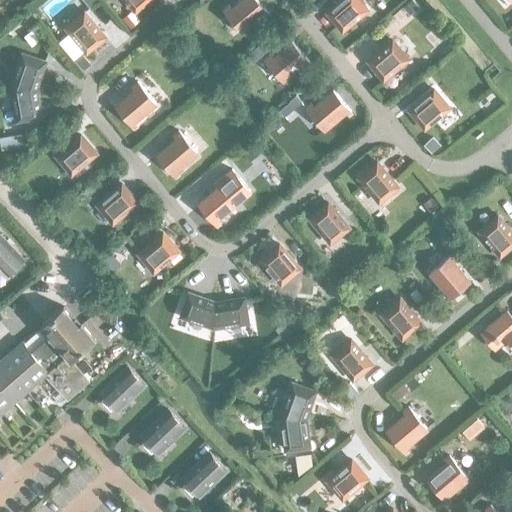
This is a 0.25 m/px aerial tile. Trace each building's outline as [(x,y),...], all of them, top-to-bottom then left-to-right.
[(126,0),(135,10),(147,0),(126,0)] [(228,4),(223,8),(241,30),(266,9),(257,0),(239,0),(231,7),(228,4)] [(359,0),(339,0),(327,11),(342,29),(367,9),(359,0)] [(84,11),(66,27),(86,51),(105,36),(84,11)] [(392,39),(368,60),(383,78),(408,58),(392,39)] [(269,53),(264,57),(283,79),(307,58),(292,40),(272,56),(269,53)] [(22,53),(11,86),(36,88),(45,61),(22,53)] [(135,88),(115,104),(131,123),(156,102),(137,80),(132,84),(135,88)] [(36,88),(11,86),(17,119),(40,116),(36,88)] [(433,88),(409,109),(424,127),(449,106),(433,88)] [(310,102),(305,106),(324,128),(348,107),(333,89),(313,105),(310,102)] [(176,137),(157,153),(172,172),(197,151),(178,129),(173,133),(176,137)] [(80,134),(56,154),(71,173),(96,152),(80,134)] [(377,161),(358,176),(379,201),(397,185),(377,161)] [(217,186),(198,202),(213,221),(238,200),(250,190),(232,168),(219,178),(214,182),(217,186)] [(122,183),(97,203),(112,222),(137,201),(122,183)] [(328,202),(309,217),(330,242),(348,226),(328,202)] [(511,231),(497,215),(479,230),(500,254),(511,243),(511,231)] [(163,232),(138,252),(153,271),(178,250),(163,232)] [(0,233),(0,268),(4,272),(7,272),(8,273),(24,258),(0,233)] [(279,243),(260,258),(281,282),(299,267),(279,243)] [(452,253),(430,271),(451,296),(469,280),(453,261),(456,258),(452,253)] [(189,292),(181,315),(213,326),(215,302),(189,292)] [(215,302),(213,326),(247,321),(243,297),(215,302)] [(400,297),(381,312),(381,313),(402,337),(420,321),(400,297)] [(23,340),(0,360),(0,411),(44,373),(67,398),(89,379),(71,358),(94,338),(81,323),(78,325),(63,308),(64,307),(63,306),(41,325),(42,326),(24,342),(23,340)] [(511,316),(507,310),(488,326),(500,342),(506,337),(511,343),(511,316)] [(351,338),(332,354),(353,378),(371,363),(351,338)] [(129,366),(102,392),(116,408),(143,382),(129,366)] [(292,382),(280,414),(305,417),(314,390),(292,382)] [(406,413),(386,429),(402,448),(426,427),(408,405),(403,409),(406,413)] [(170,409),(142,435),(157,450),(184,424),(170,409)] [(305,417),(280,414),(285,448),(309,445),(305,417)] [(211,452),(183,478),(198,493),(225,467),(211,452)] [(447,462),(428,478),(443,497),(468,476),(449,454),(444,458),(447,462)] [(352,458),(327,479),(342,497),(367,477),(352,458)] [(488,511),(487,511),(497,511),(490,503),(485,508),(488,511)]
